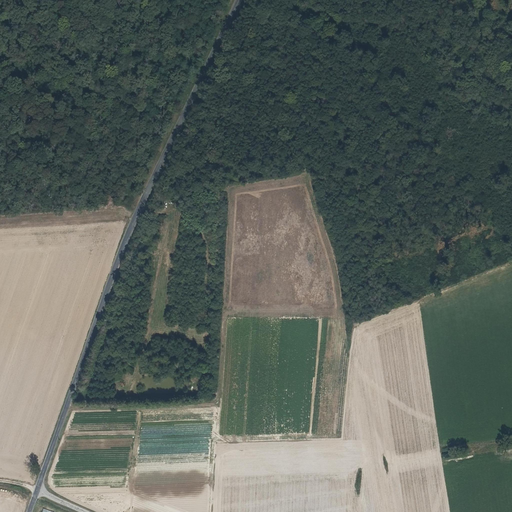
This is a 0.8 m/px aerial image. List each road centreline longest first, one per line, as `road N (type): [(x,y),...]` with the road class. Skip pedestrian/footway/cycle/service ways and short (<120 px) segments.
road 1 (tertiary): [(238,0),(138,209),(35,490)]
road 2 (track): [(65,409),(218,403),(225,308)]
